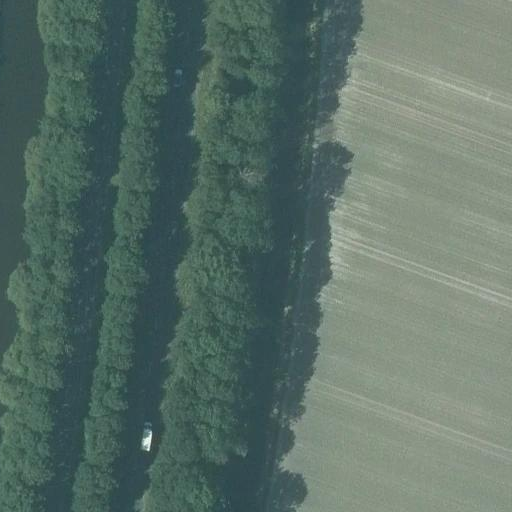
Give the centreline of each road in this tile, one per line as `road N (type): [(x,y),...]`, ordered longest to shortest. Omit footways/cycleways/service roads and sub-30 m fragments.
road 1 (primary): [(110,0),(84,268),(44,511)]
road 2 (primary): [(123,511),(165,262),(187,0)]
